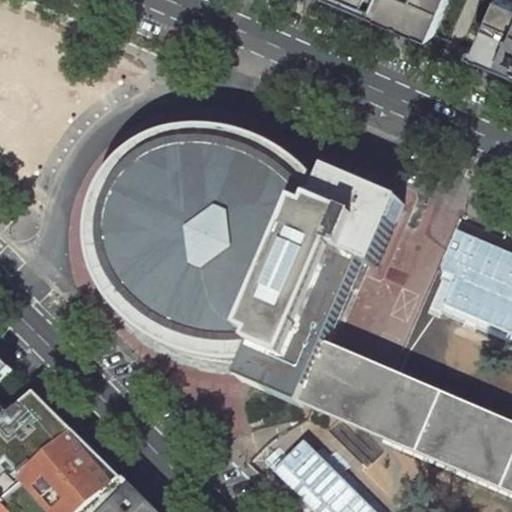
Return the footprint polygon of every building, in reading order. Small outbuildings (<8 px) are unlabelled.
[(354,0),(435,34),(449,0),(354,0)] [(511,0),(497,0),(475,52),(511,68),(511,0)] [(405,204),(331,173),(327,182),(325,188),(322,186),(320,188),(303,190),(291,181),(281,173),(274,168),(263,163),(250,157),(236,154),(225,152),(216,151),(190,152),(179,138),(178,135),(164,139),(150,146),(152,148),(151,166),(140,176),(130,186),(125,193),(121,200),(118,206),(115,214),(113,223),(112,229),(111,235),(111,241),(112,257),(100,268),(97,270),(101,284),(105,290),(109,297),(112,296),(129,295),(161,324),(168,329),(175,334),(183,337),(195,341),(222,346),(235,349),(245,364),(245,366),(248,366),(244,374),(241,382),(246,384),(304,408),(305,406),(329,349),(358,282),(365,265),(377,270),(405,204)] [(511,256),(473,240),(446,303),(511,330),(511,256)] [(511,511),(511,426),(395,377),(329,349),(305,406),(511,494),(511,511)] [(0,465),(3,463),(8,468),(13,463),(27,478),(79,436),(40,397),(14,418),(0,404),(0,388),(16,373),(0,357),(0,465)] [(49,511),(94,511),(128,484),(79,436),(27,478),(21,483),(49,511)] [(380,511),(305,438),(275,469),(318,511),(380,511)] [(156,511),(128,484),(94,511),(156,511)]
